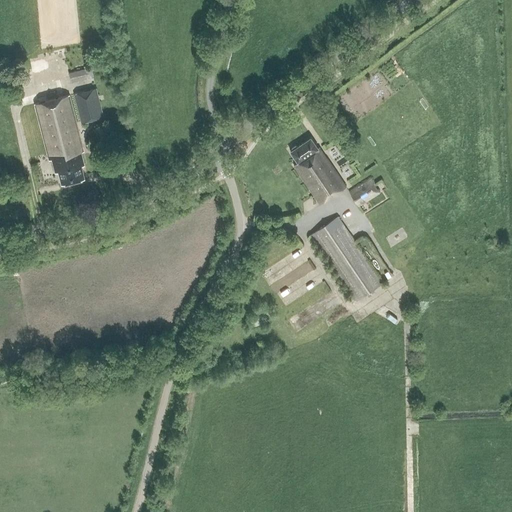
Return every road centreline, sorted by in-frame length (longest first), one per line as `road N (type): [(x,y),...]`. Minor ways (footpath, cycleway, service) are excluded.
road 1 (unclassified): [(138,511),(177,360),(237,247),(239,217),(221,150)]
road 2 (tertiary): [(221,150),(413,0)]
road 3 (tertiary): [(0,242),(116,216),(221,150)]
road 4 (unclassified): [(221,150),(209,89),(231,0)]
